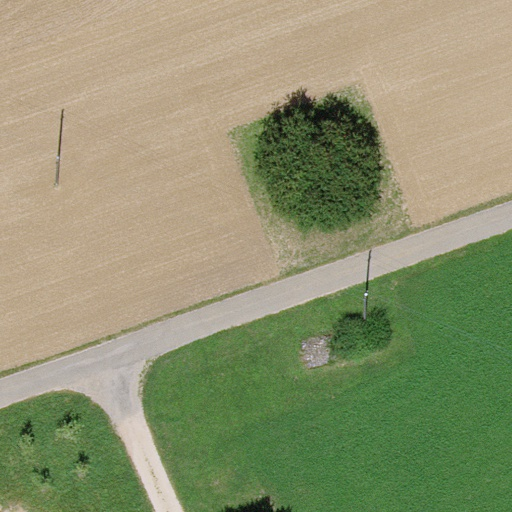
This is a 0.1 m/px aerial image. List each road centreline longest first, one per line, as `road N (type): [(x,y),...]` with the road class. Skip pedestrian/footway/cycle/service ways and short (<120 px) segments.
road 1 (track): [(511,214),(0,402)]
road 2 (track): [(97,370),(164,511)]
